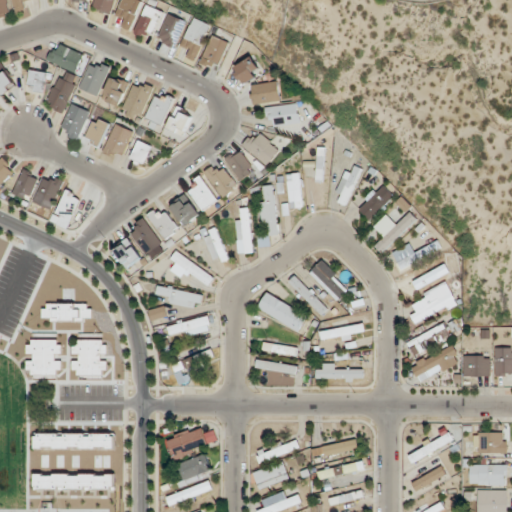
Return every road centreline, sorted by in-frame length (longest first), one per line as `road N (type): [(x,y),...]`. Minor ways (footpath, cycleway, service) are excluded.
road 1 (residential): [(238,405),(239,293),(308,239),(339,238),(371,268),(390,318),(390,511),(238,405)]
road 2 (residential): [(0,41),(60,25),(224,105),(224,128),(206,148),(68,250)]
road 3 (residential): [(511,405),(145,405)]
road 4 (tertiary): [(143,511),(144,370),(124,301),(80,256),(0,218)]
road 5 (residential): [(18,127),(139,197)]
